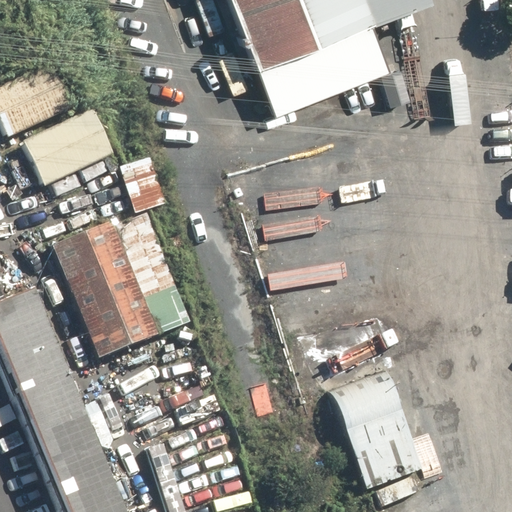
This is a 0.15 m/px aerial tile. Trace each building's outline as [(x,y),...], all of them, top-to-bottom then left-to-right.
[(223,0),(249,66),(417,0),(223,0)] [(0,128),(5,140),(68,109),(46,64),(0,86),(0,128)] [(89,112),(19,144),(41,190),(47,187),(54,201),(108,176),(101,161),(110,157),(89,112)] [(164,206),(149,157),(117,167),(132,216),(164,206)] [(95,359),(187,325),(140,216),(109,229),(106,223),(47,246),(95,359)] [(0,370),(57,511),(116,511),(28,292),(0,303),(0,370)]
